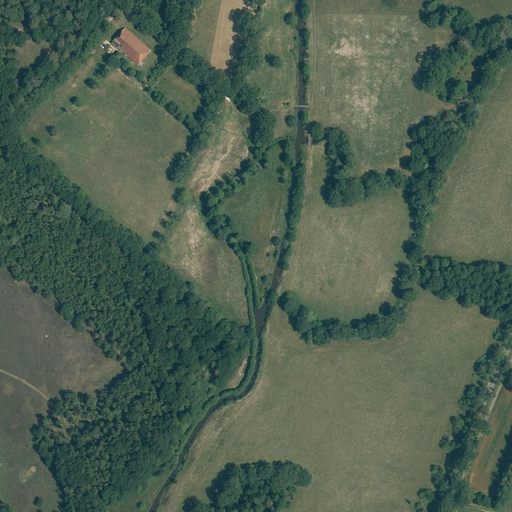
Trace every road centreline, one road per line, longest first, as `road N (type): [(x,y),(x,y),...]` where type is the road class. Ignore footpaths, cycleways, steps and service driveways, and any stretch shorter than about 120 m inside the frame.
road 1 (secondary): [(440,511),(511,339)]
road 2 (track): [(0,131),(107,16)]
